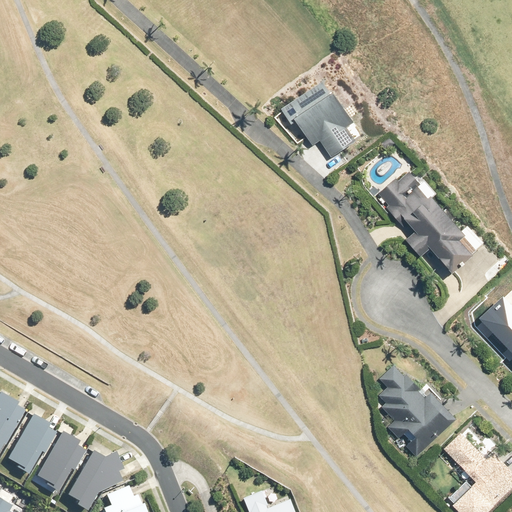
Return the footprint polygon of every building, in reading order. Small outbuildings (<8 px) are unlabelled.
[(325,84),(281,112),(305,148),(321,138),(335,160),(363,141),(325,84)] [(391,138),(382,145),(386,151),(395,144),(391,138)] [(409,167),(398,177),(395,174),(378,191),(389,202),(387,204),(402,221),(407,216),(415,225),(405,233),(421,250),(424,246),(452,279),(472,263),(463,252),(472,244),(459,229),(465,224),(431,187),(427,190),(421,183),(423,182),(409,167)] [(511,305),(503,297),(480,320),(511,353),(511,305)] [(413,436),(407,442),(417,453),(456,411),(430,386),(425,392),(418,385),(420,383),(407,370),(405,372),(394,361),(380,375),(388,383),(379,392),(386,398),(382,403),(396,416),(388,423),(399,433),(405,428),(413,436)] [(0,397),(0,452),(25,411),(1,396),(0,397)] [(6,464),(31,477),(57,429),(32,416),(6,464)] [(485,452),(460,427),(444,443),(475,474),(452,497),(466,511),(478,511),(490,501),(491,502),(511,481),(511,462),(494,443),(485,452)] [(59,433),(34,480),(60,494),(85,447),(59,433)] [(64,501),(83,511),(87,511),(98,494),(129,482),(117,451),(103,457),(93,451),(64,501)] [(105,508),(106,511),(149,511),(145,503),(143,504),(138,494),(134,496),(130,485),(108,494),(112,505),(105,508)] [(298,511),(292,494),(275,500),(270,488),(241,499),(246,511),(298,511)] [(9,501),(0,495),(0,511),(20,511),(11,506),(10,507),(7,505),(9,501)]
